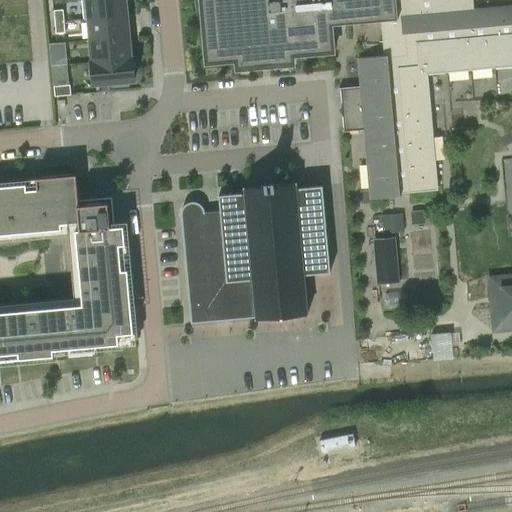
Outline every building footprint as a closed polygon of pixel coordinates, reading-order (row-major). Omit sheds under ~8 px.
[(125,0),(81,0),(84,20),(89,20),(127,17),(125,0)] [(471,0),(200,0),(206,63),(236,61),(237,69),(238,69),(238,67),(247,66),(248,68),(249,68),(249,66),(259,65),(259,67),(260,67),(260,65),(270,64),(270,66),(271,66),(271,64),(281,63),(281,65),(282,65),(282,63),(292,62),(292,64),(293,64),(292,56),(333,52),(331,25),(380,21),(383,56),(358,58),(360,86),(338,88),(339,90),(340,90),(341,104),(342,116),(344,130),(342,130),(342,132),(364,130),(370,200),(400,197),(399,193),(438,190),(427,74),(511,66),(511,6),(473,10),(471,0)] [(63,9),(53,10),(54,22),(64,21),(63,9)] [(90,39),(128,35),(127,17),(89,20),(90,39)] [(64,21),(54,22),(55,34),(65,33),(64,21)] [(92,61),(130,58),(128,35),(90,39),(92,61)] [(60,53),(50,54),(51,66),(60,65),(60,53)] [(132,58),(130,58),(92,61),(91,61),(93,85),(112,83),(112,87),(128,85),(127,81),(134,81),(132,58)] [(70,85),(54,86),(54,96),(71,95),(70,85)] [(122,269),(119,244),(125,244),(124,225),(110,226),(109,217),(107,202),(79,205),(76,174),(36,178),(37,188),(26,189),(26,183),(0,185),(0,353),(18,352),(19,358),(54,355),(53,349),(119,343),(118,333),(133,332),(128,268),(122,269)] [(220,211),(205,213),(204,211),(204,209),(203,207),(201,206),(200,204),(198,203),(197,202),(195,202),(193,202),(191,202),(189,202),(187,203),(186,204),(184,205),(183,207),(182,209),(181,210),(181,212),(181,214),(181,215),(191,323),(256,317),(256,319),(307,314),(304,274),(307,274),(330,272),(322,185),(299,187),(299,188),(296,188),(295,182),(275,184),(274,180),(271,180),(271,184),(268,185),(267,180),(264,181),(265,185),(244,187),(245,193),(241,193),(218,195),(220,211)] [(411,211),(412,224),(425,222),(424,210),(411,211)] [(403,213),(382,214),(383,233),(404,232),(403,213)] [(379,284),(399,282),(395,239),(375,240),(379,284)] [(511,273),(486,276),(492,333),(511,331),(511,273)] [(406,291),(385,292),(386,307),(407,306),(406,291)] [(458,358),(456,331),(437,332),(438,359),(458,358)] [(328,453),(361,446),(358,433),(325,439),(328,453)]
